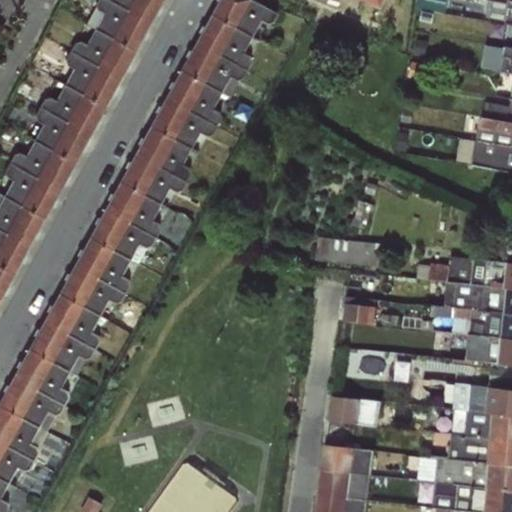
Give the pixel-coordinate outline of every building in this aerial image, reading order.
[(135,48),(150,20),(113,0),(97,0),(97,1),(98,7),(104,10),(95,27),(135,48)] [(113,0),(150,20),(161,0),(113,0)] [(272,21),(276,13),(252,0),(219,0),(212,14),(252,35),(260,19),(265,22),(272,21)] [(212,14),(196,42),(245,69),(250,61),(248,55),(243,53),(252,35),(212,14)] [(75,41),(71,50),(120,76),(135,48),(95,27),(87,43),(81,40),(75,41)] [(241,77),(245,69),(196,42),(181,70),(221,91),(229,75),(235,78),(241,77)] [(491,70),(511,74),(511,48),(505,48),(492,46),(491,70)] [(105,105),(120,76),(71,50),(67,58),(68,63),(73,68),(65,83),(105,105)] [(181,70),(166,98),(215,125),(219,118),(218,112),(212,109),(221,91),(181,70)] [(45,98),(41,106),(90,133),(105,105),(65,83),(57,100),(51,97),(45,98)] [(211,133),(215,125),(166,98),(151,125),(191,146),(199,131),(205,134),(211,133)] [(486,101),(483,117),(511,122),(511,99),(510,99),(509,105),(486,101)] [(75,161),(90,133),(41,106),(37,113),(37,119),(44,122),(35,140),(75,161)] [(511,122),(483,117),(479,141),(511,147),(511,122)] [(151,125),(135,154),(184,181),(188,173),(186,167),(181,165),(191,146),(151,125)] [(15,153),(11,162),(60,189),(75,161),(35,140),(26,155),(21,153),(15,153)] [(511,173),(511,147),(479,141),(474,167),(511,173)] [(179,189),(184,181),(135,154),(120,182),(160,203),(168,187),(173,190),(179,189)] [(43,218),(60,189),(11,162),(6,170),(8,176),(13,178),(3,196),(43,218)] [(120,182),(104,210),(153,237),(157,230),(157,224),(150,221),(160,203),(120,182)] [(0,229),(28,245),(43,218),(3,196),(0,202),(0,229)] [(149,245),(153,237),(104,210),(89,238),(129,259),(137,243),(143,246),(149,245)] [(0,266),(13,273),(28,245),(0,229),(0,266)] [(89,238),(74,267),(123,293),(128,285),(126,280),(121,275),(129,259),(89,238)] [(416,278),(428,281),(511,289),(511,263),(450,255),(449,262),(417,264),(416,278)] [(0,294),(13,273),(0,266),(0,294)] [(119,302),(123,293),(74,267),(59,294),(99,316),(107,300),(113,303),(119,302)] [(511,312),(511,289),(428,281),(426,291),(453,297),(452,306),(511,312)] [(59,294),(44,322),(92,349),(97,342),(96,336),(90,333),(99,316),(59,294)] [(376,322),(380,300),(353,296),(349,318),(376,322)] [(511,340),(511,312),(452,306),(435,304),(435,318),(454,319),(452,325),(434,323),(432,330),(466,337),(511,340)] [(88,357),(92,349),(44,322),(29,350),(70,371),(76,356),(82,358),(88,357)] [(511,365),(511,340),(466,337),(465,359),(491,364),(511,365)] [(29,350),(15,378),(64,404),(68,397),(67,391),(61,388),(70,371),(29,350)] [(511,415),(511,365),(491,364),(488,379),(471,377),(467,383),(455,382),(451,408),(511,415)] [(60,412),(64,404),(15,378),(0,405),(40,426),(47,411),(53,413),(60,412)] [(335,394),(334,420),(382,422),(383,396),(335,394)] [(0,405),(0,404),(0,442),(32,460),(37,452),(35,447),(30,445),(40,426),(0,405)] [(511,441),(511,415),(451,408),(450,432),(511,441)] [(511,465),(511,441),(450,432),(446,457),(511,465)] [(319,511),(368,511),(377,447),(329,441),(319,511)] [(28,469),(32,460),(0,442),(0,478),(8,483),(17,467),(22,470),(28,469)] [(511,491),(511,465),(446,457),(421,456),(417,459),(417,479),(436,482),(511,491)] [(0,478),(0,511),(4,511),(6,509),(6,503),(0,500),(0,498),(8,483),(0,478)] [(498,511),(511,511),(511,491),(436,482),(431,507),(436,508),(498,511)]
